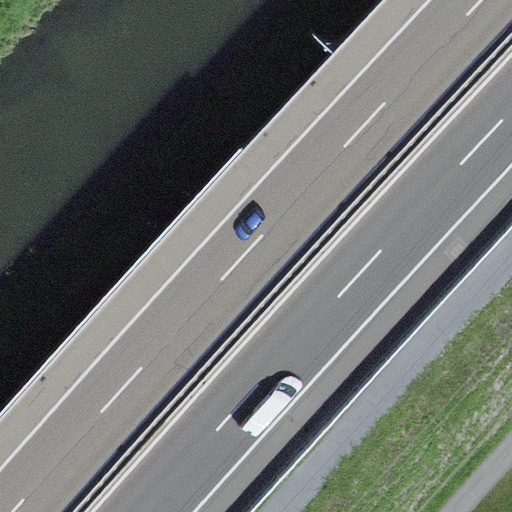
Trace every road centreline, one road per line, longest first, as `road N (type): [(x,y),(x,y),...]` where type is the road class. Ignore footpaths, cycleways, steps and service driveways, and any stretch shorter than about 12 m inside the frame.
road 1 (motorway): [(486,0),(152,356),(18,511)]
road 2 (motorway): [(146,511),(511,112)]
road 3 (track): [(511,257),(280,511)]
